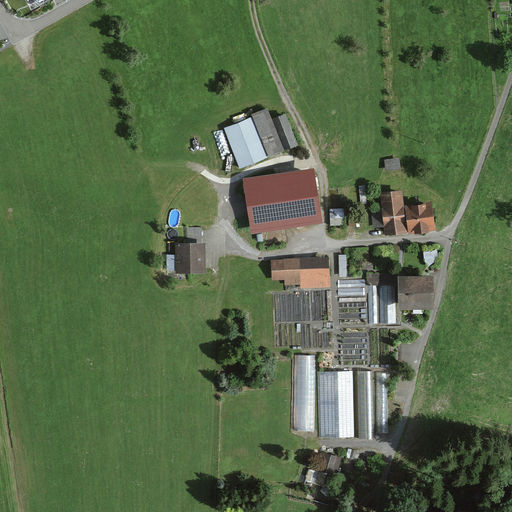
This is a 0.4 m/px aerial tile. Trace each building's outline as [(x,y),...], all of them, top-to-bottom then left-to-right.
[(266,112),(224,129),(239,167),(291,146),(280,118),(270,121),(266,112)] [(314,169),(244,180),(252,234),(322,224),(314,169)] [(402,192),(380,195),(385,237),(435,230),(431,205),(404,208),(402,192)] [(199,244),(172,246),(173,275),(200,274),(199,244)] [(325,258),(270,263),(272,280),(284,279),(285,290),(328,286),(325,258)] [(433,269),(398,270),(399,303),(434,303),(433,269)] [(369,272),(370,323),(397,322),(396,271),(369,272)] [(359,368),(361,436),(389,435),(388,395),(370,395),(369,368),(359,368)] [(351,374),(321,375),(321,438),(352,437),(351,374)] [(315,428),(315,418),(300,417),(300,428),(315,428)] [(341,460),(321,455),(316,474),(336,479),(341,460)]
